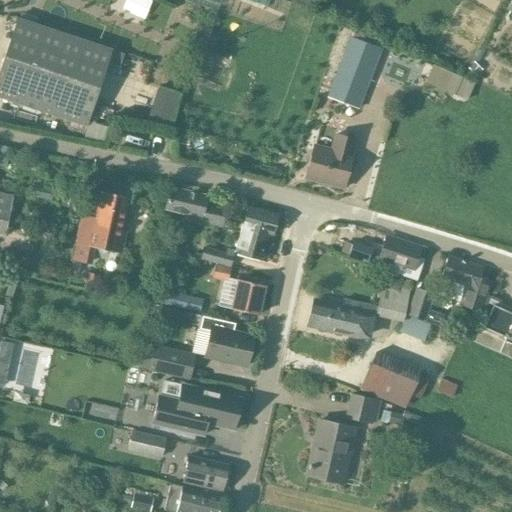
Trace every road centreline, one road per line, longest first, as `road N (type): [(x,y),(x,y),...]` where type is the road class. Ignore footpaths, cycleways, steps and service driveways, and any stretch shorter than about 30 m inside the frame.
road 1 (unclassified): [(229,511),(302,199)]
road 2 (unclassified): [(302,199),(0,129)]
road 3 (unclassified): [(511,256),(410,221),(302,199)]
